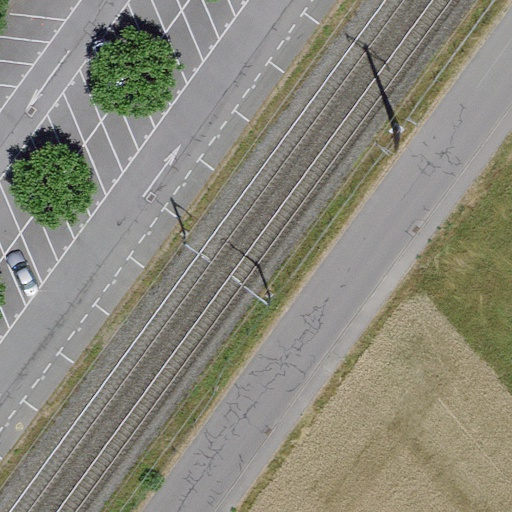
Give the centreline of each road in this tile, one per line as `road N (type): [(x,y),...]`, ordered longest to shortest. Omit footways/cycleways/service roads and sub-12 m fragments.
road 1 (residential): [(0,391),(284,0),(105,0),(0,146)]
road 2 (unclassified): [(197,511),(511,79)]
